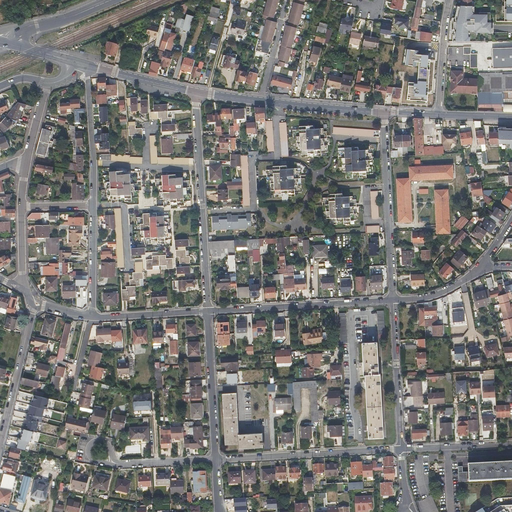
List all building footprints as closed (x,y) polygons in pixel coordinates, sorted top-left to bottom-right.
[(267,0),(267,2),(265,9),(263,16),(263,19),(267,20),(265,27),(263,33),(261,40),(271,43),(273,36),(275,29),(277,22),(270,21),(271,17),(274,18),(276,12),(277,5),(278,0),(267,0)] [(282,46),(281,53),(279,59),(289,62),(291,55),(292,49),(291,48),(293,42),(295,35),(297,28),(298,25),(299,25),(300,19),(302,12),(304,5),(303,4),(304,1),(304,0),(297,0),(296,3),(294,2),(292,9),(291,16),(289,22),(291,23),(290,27),(287,26),(285,32),(283,39),(282,46)] [(404,0),(393,0),(392,8),(402,10),(404,0)] [(419,0),(416,0),(417,1),(413,17),(419,18),(420,15),(424,16),(425,13),(421,12),(423,3),(421,3),(421,0),(419,0)] [(511,0),(503,0),(503,16),(511,16),(511,0)] [(189,2),(178,6),(177,10),(185,13),(189,2)] [(179,5),(171,8),(170,17),(174,18),(177,10),(178,6),(179,5)] [(464,6),(459,6),(459,21),(473,21),(473,6),(472,6),(464,6)] [(185,20),(178,18),(175,27),(176,27),(175,31),(179,33),(180,29),(189,31),(194,17),(186,15),(185,20)] [(208,16),(207,19),(214,21),(214,23),(215,24),(217,19),(214,18),(209,16),(208,16)] [(411,30),(417,30),(418,27),(419,18),(413,17),(411,30)] [(345,19),(342,19),(340,28),(352,30),(353,21),(350,20),(346,19),(345,19)] [(231,32),(235,34),(236,33),(238,33),(243,35),(246,25),(238,22),(237,26),(233,24),(231,32)] [(159,28),(149,25),(147,33),(151,34),(151,35),(157,37),(159,28)] [(396,36),(404,37),(404,35),(401,34),(401,30),(403,31),(404,27),(397,26),(397,28),(392,28),(390,35),(396,36)] [(166,32),(160,49),(165,51),(166,47),(168,38),(170,32),(171,29),(165,27),(164,31),(166,32)] [(511,30),(499,31),(499,41),(511,41),(511,30)] [(361,34),(351,32),(349,43),(359,44),(361,34)] [(377,37),(365,35),(363,45),(375,47),(377,37)] [(316,36),(310,60),(317,62),(321,48),(315,47),(317,40),(325,42),(326,38),(325,38),(316,36)] [(213,37),(209,49),(216,51),(219,39),(213,37)] [(271,43),(261,40),(258,39),(256,45),(269,49),(271,43)] [(108,41),(105,53),(116,56),(119,44),(108,41)] [(511,47),(484,49),(485,68),(511,67),(511,47)] [(162,60),(161,64),(160,65),(165,66),(166,63),(169,64),(172,57),(166,55),(166,54),(172,56),(173,53),(165,51),(164,52),(162,60)] [(297,71),(291,93),(297,94),(304,67),(308,54),(302,53),(297,71)] [(238,68),(239,63),(240,61),(235,59),(236,56),(227,54),(227,56),(224,55),(221,65),(229,67),(229,66),(238,68)] [(413,54),(411,89),(419,90),(419,100),(430,101),(432,73),(433,59),(422,58),(422,54),(413,54)] [(184,57),(180,69),(191,72),(194,64),(195,60),(184,57)] [(152,61),(149,74),(157,76),(160,65),(161,64),(152,61)] [(197,75),(200,76),(204,63),(200,62),(198,67),(195,66),(192,76),(196,77),(197,75)] [(238,68),(238,70),(239,70),(236,79),(240,81),(241,79),(245,80),(247,73),(240,71),(242,64),(239,63),(238,68)] [(249,71),(246,83),(255,85),(258,74),(249,71)] [(358,71),(355,89),(369,92),(371,84),(360,82),(362,72),(358,71)] [(462,79),(462,71),(450,71),(450,76),(450,81),(450,92),(451,92),(456,92),(471,92),(476,93),(476,92),(477,92),(478,78),(467,78),(467,79),(462,79)] [(511,73),(503,74),(503,73),(480,73),(480,92),(503,91),(503,111),(511,111),(511,73)] [(274,75),(272,84),(290,88),(292,80),(274,75)] [(335,87),(340,88),(342,78),(329,75),(327,84),(332,85),(332,86),(335,87)] [(316,77),(314,86),(321,88),(324,79),(316,77)] [(340,88),(340,89),(351,91),(353,80),(342,78),(340,88)] [(380,93),(386,94),(387,92),(388,86),(388,83),(383,83),(380,84),(376,84),(375,89),(374,89),(374,93),(374,94),(378,95),(380,93)] [(116,86),(107,86),(107,96),(116,95),(116,86)] [(393,101),(400,102),(402,88),(396,87),(395,94),(394,94),(393,101)] [(105,95),(97,96),(97,104),(105,104),(105,95)] [(137,97),(127,98),(127,106),(131,106),(131,111),(141,111),(141,114),(148,114),(147,100),(141,100),(141,103),(137,103),(137,97)] [(63,114),(75,114),(75,113),(74,109),(77,109),(77,108),(80,108),(84,108),(84,101),(74,101),(74,104),(63,104),(63,114)] [(5,102),(0,104),(0,112),(8,109),(5,102)] [(26,105),(18,103),(8,115),(19,120),(22,113),(18,111),(21,106),(22,106),(22,108),(25,109),(26,105)] [(162,135),(170,135),(170,131),(175,131),(175,124),(172,124),(172,118),(168,118),(167,104),(154,105),(154,112),(151,112),(151,120),(158,119),(158,118),(161,118),(162,125),(162,135)] [(109,122),(109,107),(99,107),(99,122),(109,122)] [(264,109),(254,108),(255,119),(265,118),(265,114),(264,109)] [(80,113),(85,113),(85,109),(77,109),(74,109),(75,113),(75,114),(75,124),(80,124),(80,113)] [(231,109),(220,109),(220,113),(221,119),(224,119),(225,123),(228,122),(228,119),(232,118),(231,109)] [(243,109),(233,109),(234,126),(234,135),(239,134),(238,124),(236,123),(236,119),(244,119),(243,109)] [(216,131),(216,136),(220,136),(221,136),(221,134),(221,119),(220,113),(216,113),(216,115),(212,115),(208,115),(208,122),(217,122),(217,131),(216,131)] [(6,117),(0,123),(0,127),(5,132),(11,124),(15,125),(16,120),(10,118),(6,117)] [(423,147),(422,118),(414,118),(415,155),(426,155),(444,154),(443,150),(443,147),(433,147),(433,146),(423,147)] [(266,137),(267,152),(274,151),(271,121),(265,121),(266,137)] [(128,122),(129,136),(136,136),(136,139),(143,138),(142,129),(135,129),(135,122),(128,122)] [(254,122),(246,123),(247,133),(255,133),(255,124),(254,122)] [(288,155),(286,122),(279,122),(282,156),(288,155)] [(42,128),(36,153),(46,156),(50,143),(53,144),(53,141),(54,139),(52,138),(55,127),(46,125),(45,129),(42,128)] [(324,145),(324,139),(324,135),(327,135),(327,132),(323,132),(323,129),(313,129),(313,126),(299,127),(299,130),(293,130),(293,137),(296,137),(297,150),(301,150),(301,157),(307,157),(307,153),(314,153),(314,156),(321,156),(321,153),(328,152),(327,145),(324,145)] [(357,135),(373,136),(373,132),(374,130),(359,129),(343,128),(334,127),(333,133),(338,134),(357,135)] [(95,135),(94,135),(95,143),(100,143),(101,149),(110,149),(109,135),(97,135),(97,129),(95,129),(95,135)] [(484,135),(484,130),(476,132),(477,145),(486,144),(485,142),(484,135)] [(472,144),(470,132),(459,133),(461,145),(472,144)] [(456,135),(443,134),(443,143),(443,147),(443,150),(449,150),(450,143),(456,143),(456,135)] [(189,164),(189,158),(158,157),(156,135),(150,136),(152,164),(189,164)] [(0,138),(0,145),(1,148),(9,145),(5,136),(0,138)] [(221,136),(220,136),(220,147),(218,147),(218,152),(228,152),(228,143),(231,143),(231,139),(231,138),(224,138),(225,136),(221,136)] [(398,147),(398,152),(399,157),(403,156),(403,147),(402,136),(395,136),(396,147),(398,147)] [(410,136),(402,136),(403,147),(411,146),(410,136)] [(172,139),(162,139),(163,154),(173,153),(172,139)] [(370,167),(369,160),(369,156),(372,156),(372,153),(369,153),(369,150),(358,150),(358,147),(344,148),(344,151),(338,152),(338,158),(342,158),(342,172),(346,172),(346,178),(353,178),(353,175),(359,174),(360,177),(367,177),(367,174),(373,173),(373,166),(370,167)] [(477,153),(478,164),(488,163),(486,152),(477,153)] [(122,155),(111,154),(111,161),(130,161),(130,163),(142,164),(142,157),(130,157),(130,155),(122,155)] [(241,168),(242,182),(243,189),(243,204),(243,206),(250,206),(249,181),(247,155),(241,156),(241,165),(241,168)] [(231,156),(231,161),(231,166),(238,166),(241,165),(241,156),(231,156)] [(37,165),(36,170),(46,172),(46,174),(52,175),(53,168),(37,165)] [(410,178),(397,179),(399,222),(412,221),(410,180),(429,179),(453,178),(452,165),(431,166),(410,167),(410,178)] [(221,166),(210,167),(211,180),(222,180),(221,166)] [(298,185),(298,178),(298,175),(300,175),(300,172),(297,172),(297,168),(287,169),(287,166),(273,167),(273,170),(267,170),(267,177),(270,177),(271,190),(274,190),(275,197),(282,196),(282,193),(288,193),(288,196),(295,196),(295,192),(301,192),(301,185),(298,185)] [(134,190),(134,184),(134,181),(137,180),(137,177),(130,177),(130,174),(124,175),(123,171),(110,172),(110,175),(103,176),(103,182),(107,182),(108,195),(111,195),(111,202),(118,202),(118,199),(125,198),(125,201),(132,201),(132,198),(133,198),(138,197),(138,190),(134,190)] [(0,194),(5,195),(1,180),(10,177),(8,172),(0,175),(0,194)] [(186,194),(186,188),(186,184),(189,184),(189,181),(182,181),(182,178),(176,178),(176,175),(162,175),(162,179),(156,179),(156,186),(159,186),(160,199),(164,199),(164,206),(171,205),(171,202),(177,202),(177,205),(184,205),(184,201),(191,201),(190,194),(186,194)] [(480,178),(480,176),(469,177),(471,190),(482,188),(480,178)] [(48,186),(36,183),(34,193),(47,195),(48,186)] [(228,189),(217,190),(218,200),(228,199),(228,189)] [(448,190),(435,190),(437,233),(450,233),(448,190)] [(483,194),(492,200),(497,190),(482,191),(483,194)] [(502,202),(509,206),(511,202),(511,201),(511,195),(508,192),(502,202)] [(5,195),(0,194),(0,199),(4,200),(4,202),(5,202),(5,206),(0,205),(0,209),(2,209),(6,209),(9,209),(10,194),(5,195)] [(353,213),(353,206),(353,203),(356,203),(356,199),(352,199),(352,196),(342,197),(342,194),(329,194),(329,198),(322,198),(323,205),(326,205),(326,218),(330,218),(330,225),(337,224),(337,221),(343,221),(343,224),(350,224),(350,220),(357,220),(357,213),(353,213)] [(489,204),(492,200),(483,194),(484,201),(486,202),(486,201),(489,204)] [(490,217),(495,221),(497,218),(500,219),(504,213),(497,208),(490,217)] [(120,209),(114,209),(114,215),(115,229),(116,242),(116,246),(117,259),(118,268),(124,267),(122,238),(120,209)] [(144,238),(145,244),(152,244),(151,240),(158,240),(158,243),(165,243),(165,240),(171,239),(171,232),(167,232),(167,226),(167,223),(171,223),(170,219),(164,219),(163,216),(157,216),(156,213),(143,214),(143,217),(136,218),(137,224),(140,224),(141,238),(144,238)] [(227,216),(212,217),(213,230),(220,230),(220,228),(227,227),(227,222),(231,222),(232,229),(239,229),(239,226),(247,226),(247,221),(251,221),(250,213),(246,214),(246,215),(231,216),(231,214),(227,215),(227,216)] [(115,229),(114,215),(105,216),(106,229),(115,229)] [(462,216),(455,225),(460,230),(468,220),(462,216)] [(487,231),(490,233),(495,225),(486,219),(481,228),(487,231)] [(0,221),(0,231),(0,232),(8,232),(8,233),(10,233),(10,222),(0,221)] [(40,225),(36,225),(36,238),(38,238),(47,238),(49,238),(49,225),(47,225),(40,225)] [(481,228),(477,226),(472,234),(481,239),(487,231),(481,228)] [(79,245),(79,241),(79,236),(80,236),(80,230),(69,230),(69,245),(79,245)] [(462,230),(458,234),(451,243),(456,247),(465,236),(471,240),(470,242),(474,245),(477,242),(462,230)] [(418,235),(413,235),(413,243),(414,244),(414,246),(424,245),(423,233),(418,233),(418,235)] [(446,244),(450,244),(451,243),(458,234),(445,235),(446,244)] [(308,236),(283,238),(284,245),(291,245),(291,243),(295,243),(303,242),(304,254),(309,254),(309,243),(308,236)] [(0,248),(10,248),(10,238),(0,238),(0,248)] [(49,238),(47,238),(47,254),(59,254),(59,250),(59,238),(49,238)] [(276,238),(276,242),(279,242),(279,244),(277,245),(278,252),(284,252),(284,245),(283,238),(276,238)] [(369,243),(369,256),(380,256),(379,238),(371,238),(372,243),(369,243)] [(175,240),(175,246),(178,246),(178,250),(176,250),(176,257),(179,257),(179,263),(182,263),(182,267),(177,267),(177,277),(185,277),(185,273),(191,273),(190,256),(186,256),(186,246),(189,246),(188,239),(175,240)] [(259,239),(247,240),(247,243),(248,256),(254,256),(254,261),(260,261),(260,256),(259,246),(259,239)] [(234,240),(209,242),(210,249),(226,248),(228,272),(236,271),(236,266),(234,244),(234,240)] [(145,254),(145,244),(137,245),(137,248),(131,248),(132,255),(145,254)] [(327,245),(313,246),(314,256),(327,256),(327,245)] [(414,247),(404,247),(405,251),(402,251),(402,256),(404,256),(404,265),(411,264),(411,257),(414,257),(414,247)] [(59,254),(59,263),(63,263),(64,263),(64,255),(69,255),(69,251),(59,250),(59,254)] [(449,262),(457,268),(460,264),(461,264),(467,257),(460,250),(449,262)] [(101,251),(101,260),(112,259),(111,251),(104,251),(101,251)] [(0,267),(6,264),(6,265),(8,264),(8,263),(11,260),(10,259),(8,254),(0,254),(0,267)] [(152,259),(145,260),(146,270),(153,269),(153,266),(167,265),(167,269),(173,268),(172,258),(166,258),(166,255),(152,256),(152,259)] [(129,289),(122,290),(123,300),(130,300),(130,296),(136,296),(135,286),(140,286),(140,279),(143,279),(142,262),(135,262),(135,272),(133,273),(133,279),(130,279),(130,286),(129,286),(129,289)] [(113,263),(102,263),(102,276),(113,276),(113,263)] [(446,263),(439,273),(445,278),(452,268),(446,263)] [(43,275),(50,275),(59,275),(59,271),(55,271),(55,268),(57,268),(56,264),(50,264),(50,266),(43,266),(43,275)] [(235,288),(237,288),(236,274),(229,274),(230,279),(218,279),(218,286),(222,286),(222,289),(227,289),(227,286),(235,286),(235,288)] [(420,275),(406,276),(407,285),(420,285),(420,275)] [(76,276),(76,285),(87,285),(87,280),(83,279),(83,276),(76,276)] [(370,276),(371,288),(382,288),(382,276),(370,276)] [(365,277),(356,277),(356,290),(366,290),(365,277)] [(56,278),(47,278),(47,290),(56,290),(56,278)] [(306,278),(294,279),(294,283),(295,289),(295,290),(307,289),(306,278)] [(333,278),(322,278),(323,288),(334,287),(333,278)] [(249,288),(250,296),(259,295),(259,285),(253,285),(253,279),(249,280),(249,288)] [(284,292),(295,291),(295,290),(295,289),(294,283),(292,283),(291,283),(290,279),(284,279),(284,284),(284,292)] [(195,280),(173,281),(173,291),(186,290),(186,286),(195,286),(195,280)] [(350,282),(340,282),(341,292),(351,291),(350,282)] [(505,287),(504,284),(498,285),(499,290),(490,293),(491,297),(491,298),(498,296),(506,294),(505,287)] [(68,296),(77,296),(76,286),(63,286),(63,298),(67,297),(68,296)] [(275,287),(265,288),(266,297),(276,297),(275,287)] [(238,296),(250,296),(249,288),(238,288),(238,296)] [(167,291),(152,292),(152,301),(153,301),(153,303),(157,303),(157,301),(167,301),(167,291)] [(485,292),(473,294),(474,301),(487,298),(485,292)] [(498,296),(500,304),(509,302),(508,299),(511,298),(511,296),(511,292),(506,294),(498,296)] [(116,293),(104,294),(105,304),(117,304),(116,293)] [(7,308),(10,298),(1,295),(0,299),(0,305),(2,306),(0,311),(1,312),(6,313),(6,311),(7,308)] [(6,311),(14,314),(15,310),(14,309),(17,298),(12,297),(9,308),(7,308),(6,311)] [(489,305),(487,298),(474,301),(476,308),(489,305)] [(500,304),(502,312),(511,309),(511,304),(510,305),(509,302),(500,304)] [(424,320),(437,319),(437,307),(428,307),(428,305),(424,305),(424,320)] [(511,309),(502,312),(504,320),(511,317),(511,315),(511,309)] [(453,312),(454,322),(465,321),(463,311),(453,312)] [(348,343),(346,313),(340,313),(341,343),(348,343)] [(9,316),(6,327),(14,330),(16,318),(9,316)] [(46,319),(42,334),(52,336),(55,321),(46,319)] [(438,324),(437,319),(424,320),(425,325),(425,336),(438,335),(438,338),(443,338),(442,323),(438,324)] [(266,332),(265,321),(257,321),(257,332),(266,332)] [(218,323),(218,334),(229,334),(228,322),(218,323)] [(247,332),(247,322),(237,323),(237,332),(247,332)] [(72,325),(65,324),(60,343),(59,350),(57,356),(56,359),(62,361),(63,361),(72,325)] [(285,335),(285,324),(274,324),(275,336),(285,335)] [(195,325),(187,325),(188,335),(196,335),(195,325)] [(111,331),(111,329),(96,330),(97,344),(102,343),(102,342),(112,342),(111,331)] [(111,331),(112,342),(122,341),(121,330),(111,331)] [(134,330),(133,331),(134,343),(146,343),(146,331),(137,332),(137,331),(136,330),(135,330),(134,330)] [(159,333),(153,334),(153,343),(164,343),(163,331),(159,331),(159,333)] [(321,331),(314,332),(314,334),(310,335),(309,333),(303,334),(305,345),(319,342),(319,341),(323,340),(323,338),(322,332),(321,331)] [(229,334),(218,334),(219,344),(230,344),(229,334)] [(49,340),(33,336),(31,343),(42,346),(41,349),(46,350),(49,340)] [(179,353),(178,340),(170,341),(171,354),(179,353)] [(199,342),(188,343),(189,355),(199,355),(199,342)] [(380,374),(379,374),(377,342),(362,343),(364,376),(365,376),(368,438),(384,437),(380,374)] [(498,354),(496,345),(485,347),(487,356),(498,354)] [(468,346),(470,362),(481,361),(480,346),(468,346)] [(505,358),(511,357),(511,346),(503,348),(505,358)] [(291,352),(291,350),(275,351),(276,363),(286,363),(292,363),(292,358),(291,352)] [(90,351),(87,364),(92,365),(98,367),(101,353),(90,351)] [(421,364),(427,364),(426,352),(417,352),(418,364),(419,364),(421,364)] [(322,359),(322,356),(308,357),(309,367),(313,367),(319,366),(319,360),(322,359)] [(55,364),(55,365),(58,366),(64,367),(65,362),(63,361),(62,361),(56,359),(55,364)] [(227,371),(238,370),(238,359),(221,359),(222,365),(227,365),(227,371)] [(130,373),(129,362),(117,363),(118,374),(130,373)] [(200,362),(189,363),(190,376),(201,375),(200,362)] [(39,363),(36,373),(47,375),(49,366),(39,363)] [(98,367),(92,365),(89,377),(100,380),(103,368),(98,367)] [(327,375),(327,380),(331,380),(331,375),(342,374),(341,365),(330,366),(330,372),(327,372),(327,375)] [(54,384),(53,387),(57,388),(60,377),(62,377),(65,368),(64,367),(58,366),(56,373),(56,376),(54,384)] [(309,367),(302,367),(303,377),(314,377),(313,367),(309,367)] [(238,382),(237,373),(228,373),(228,383),(238,382)] [(22,377),(21,382),(43,388),(44,383),(22,377)] [(93,381),(85,380),(84,383),(83,383),(82,388),(83,389),(82,393),(81,397),(80,396),(79,401),(80,402),(78,407),(80,407),(88,409),(90,399),(89,399),(90,395),(91,395),(93,385),(92,385),(93,381)] [(312,422),(318,422),(318,419),(318,411),(317,381),(293,382),(293,394),(294,411),(301,411),(300,388),(310,388),(312,422)] [(423,406),(422,381),(408,381),(408,387),(411,387),(412,396),(414,396),(414,404),(416,404),(416,406),(423,406)] [(191,397),(182,397),(182,402),(201,401),(201,398),(202,398),(201,383),(191,383),(191,397)] [(481,393),(481,383),(469,383),(470,393),(481,393)] [(483,398),(497,398),(497,386),(483,386),(483,398)] [(341,403),(340,391),(328,391),(329,404),(341,403)] [(262,433),(239,434),(236,393),(223,393),(225,444),(239,444),(239,448),(263,447),(262,433)] [(428,394),(429,404),(445,404),(444,393),(428,394)] [(49,399),(33,395),(28,420),(44,423),(49,399)] [(148,397),(133,398),(134,408),(152,407),(152,397),(148,397)] [(291,408),(291,398),(276,399),(276,409),(291,408)] [(465,402),(457,403),(457,411),(465,411),(465,402)] [(202,404),(192,405),(192,418),(203,417),(202,404)] [(503,417),(511,417),(510,405),(496,406),(496,416),(503,416),(503,417)] [(94,409),(91,419),(98,421),(98,422),(103,423),(106,412),(94,409)] [(417,412),(410,412),(410,418),(408,418),(408,423),(417,422),(417,412)] [(478,432),(477,414),(471,414),(471,420),(469,420),(470,433),(478,432)] [(117,427),(125,428),(126,417),(114,415),(111,428),(116,428),(117,427)] [(482,416),(483,430),(493,430),(492,416),(482,416)] [(86,428),(89,428),(91,422),(77,419),(67,417),(65,426),(70,428),(70,429),(75,430),(79,431),(80,430),(85,431),(86,428)] [(451,423),(440,423),(441,434),(452,434),(451,423)] [(302,426),(302,437),(311,437),(311,426),(309,426),(309,425),(307,425),(307,427),(302,426)] [(330,431),(330,436),(342,436),(342,425),(330,426),(330,427),(328,427),(328,431),(330,431)] [(468,435),(467,425),(458,426),(458,435),(468,435)] [(184,440),(184,447),(189,447),(189,448),(203,448),(203,439),(202,426),(191,427),(192,439),(184,440)] [(148,427),(130,427),(131,438),(143,438),(143,441),(149,440),(148,427)] [(171,432),(171,435),(171,438),(176,438),(180,437),(184,437),(183,427),(171,427),(171,432)] [(37,433),(24,429),(23,433),(22,432),(21,435),(22,436),(21,439),(34,443),(37,433)] [(421,438),(420,436),(427,436),(427,429),(412,430),(413,438),(421,438)] [(162,447),(172,447),(171,438),(171,435),(171,432),(167,432),(167,433),(165,433),(165,431),(161,431),(162,447)] [(293,442),(292,432),(282,432),(283,443),(293,442)] [(66,441),(59,440),(57,448),(64,449),(66,441)] [(20,449),(12,447),(9,456),(18,458),(20,449)] [(389,467),(393,467),(393,457),(385,457),(385,461),(383,461),(384,463),(385,463),(385,467),(389,467)] [(5,462),(3,470),(16,473),(16,471),(18,470),(17,469),(18,465),(19,465),(18,463),(19,461),(9,459),(8,463),(5,462)] [(511,461),(468,464),(468,472),(462,472),(462,467),(458,467),(458,482),(511,479),(511,461)] [(352,463),(352,475),(362,474),(362,462),(352,463)] [(324,473),(324,464),(313,464),(314,473),(317,473),(317,476),(320,475),(320,473),(324,473)] [(348,483),(348,477),(342,477),(342,478),(329,479),(329,476),(339,475),(338,464),(325,465),(326,484),(337,483),(348,483)] [(286,467),(275,467),(276,469),(276,477),(286,476),(286,467)] [(300,477),(299,468),(290,469),(290,478),(294,478),(294,481),(300,481),(299,477),(300,477)] [(262,480),(276,480),(276,477),(276,469),(262,470),(262,480)] [(394,469),(389,469),(385,469),(385,470),(385,479),(394,478),(394,469)] [(256,483),(255,471),(244,471),(244,483),(256,483)] [(194,480),(192,481),(192,484),(194,484),(194,492),(207,492),(206,472),(194,472),(194,480)] [(241,483),(241,472),(229,472),(229,483),(241,483)] [(12,492),(16,476),(4,473),(0,489),(12,492)] [(75,473),(72,487),(86,491),(89,476),(75,473)] [(171,482),(170,474),(158,475),(158,485),(171,484),(171,482)] [(24,475),(17,501),(25,503),(31,480),(32,477),(24,475)] [(96,476),(93,487),(107,490),(110,479),(96,476)] [(152,477),(140,477),(140,487),(152,487),(152,477)] [(305,491),(314,491),(313,482),(313,477),(304,478),(305,491)] [(119,479),(116,489),(128,493),(131,482),(119,479)] [(393,495),(392,479),(381,480),(382,496),(393,495)] [(36,481),(32,495),(45,499),(49,484),(36,481)] [(171,482),(171,484),(171,493),(183,493),(183,481),(171,482)] [(12,492),(0,489),(0,501),(9,503),(12,492)] [(327,502),(327,492),(319,493),(320,502),(327,502)] [(368,511),(368,507),(368,503),(371,503),(371,496),(355,497),(356,511),(368,511)] [(511,511),(511,497),(501,498),(501,504),(511,503),(511,511),(506,511),(505,510),(504,511),(497,499),(476,511),(511,511)] [(69,499),(66,510),(74,511),(79,511),(81,502),(69,499)] [(267,509),(278,509),(278,499),(267,499),(267,509)] [(307,511),(307,503),(296,504),(296,511),(307,511)]
